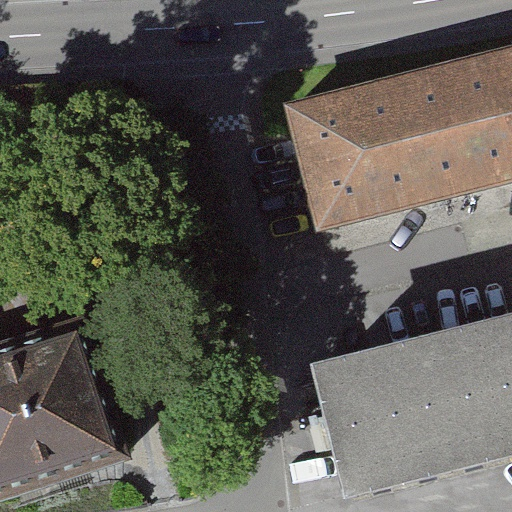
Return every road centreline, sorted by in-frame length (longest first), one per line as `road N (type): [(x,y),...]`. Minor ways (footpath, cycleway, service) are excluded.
road 1 (residential): [(267,511),(256,305),(209,71),(184,28)]
road 2 (tertiary): [(436,0),(184,28)]
road 3 (tertiary): [(184,28),(0,39)]
